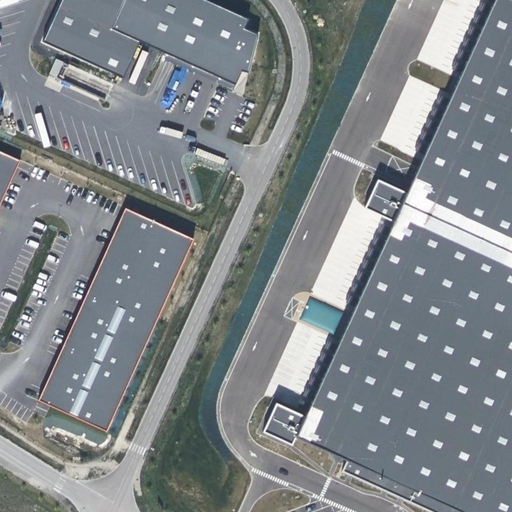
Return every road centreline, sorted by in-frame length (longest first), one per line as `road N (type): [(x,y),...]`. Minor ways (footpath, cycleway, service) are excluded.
road 1 (unclassified): [(108,511),(294,102),(301,40),(282,0)]
road 2 (unclassified): [(0,442),(108,511)]
